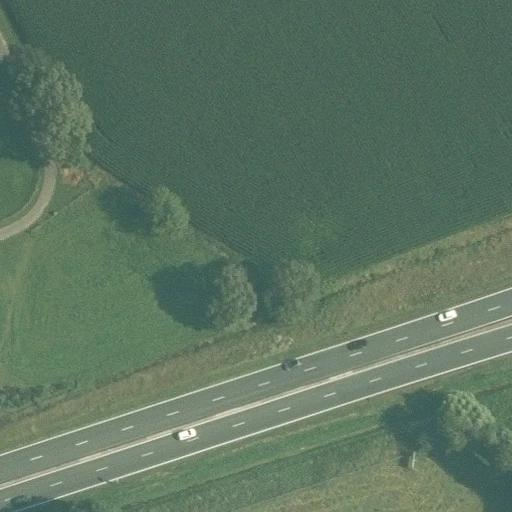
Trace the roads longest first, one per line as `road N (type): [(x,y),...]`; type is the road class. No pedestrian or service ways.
road 1 (primary): [(511,302),(0,471)]
road 2 (primary): [(0,503),(511,340)]
